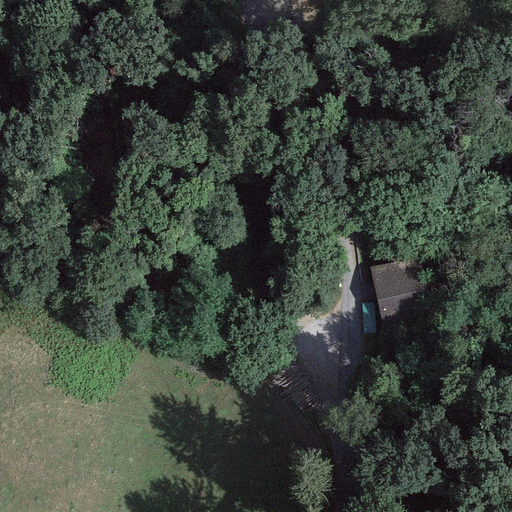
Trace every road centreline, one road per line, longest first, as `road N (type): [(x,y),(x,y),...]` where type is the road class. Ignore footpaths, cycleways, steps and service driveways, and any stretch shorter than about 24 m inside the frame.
road 1 (unclassified): [(339,511),(351,310),(342,226),(285,53),(278,0)]
road 2 (track): [(354,0),(330,123),(346,201),(342,226)]
